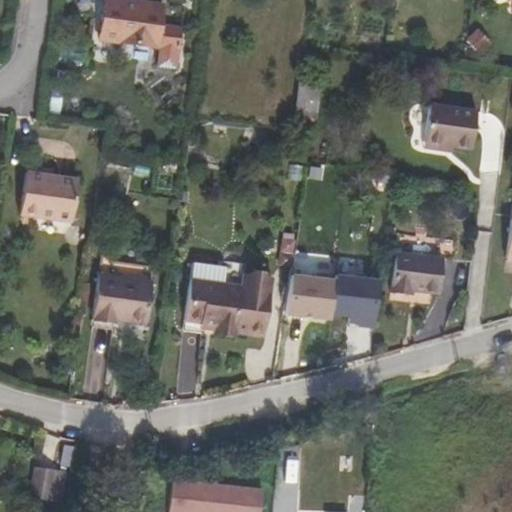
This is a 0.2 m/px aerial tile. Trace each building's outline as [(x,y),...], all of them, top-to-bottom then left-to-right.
[(104,0),(99,40),(156,48),(159,48),(156,65),(175,68),(181,26),(160,24),(162,4),(131,0),(104,0)] [(294,123),(308,124),(313,80),(299,78),(297,91),(294,123)] [(320,81),(313,80),(308,124),(314,125),(320,81)] [(424,143),(452,148),(471,151),(476,111),(430,104),(424,143)] [(451,153),(452,148),(424,143),(423,148),(451,153)] [(310,169),(302,218),(324,221),(330,172),(310,169)] [(26,171),(21,216),(71,222),(77,179),(26,171)] [(293,242),(282,240),(278,264),(289,266),(293,242)] [(395,252),(390,292),(414,295),(414,291),(439,294),(444,258),(395,252)] [(213,330),(234,333),(262,337),(270,280),(263,279),(260,275),(252,274),(249,277),(242,276),(244,264),(234,263),(233,268),(192,262),(190,279),(183,331),(203,335),(205,325),(213,326),(213,330)] [(115,316),(146,321),(152,281),(99,274),(92,321),(114,324),(115,321),(115,316)] [(286,334),(315,340),(325,292),(296,286),(286,334)] [(146,325),(146,321),(115,316),(115,321),(146,325)] [(312,355),(315,340),(286,334),(283,349),(312,355)] [(296,409),(268,415),(263,446),(304,432),(308,431),(312,406),(296,409)] [(54,472),(33,468),(28,499),(49,502),(54,472)] [(66,474),(54,472),(49,502),(61,504),(66,474)] [(171,480),(169,511),(261,511),(263,483),(171,480)]
